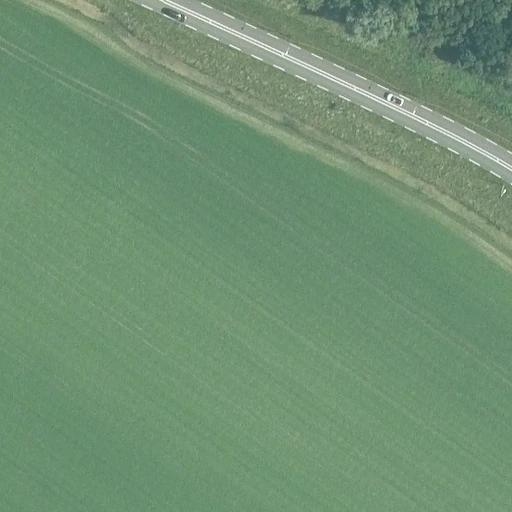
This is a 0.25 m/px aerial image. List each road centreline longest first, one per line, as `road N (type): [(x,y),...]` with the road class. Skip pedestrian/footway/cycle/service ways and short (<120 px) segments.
road 1 (track): [(17,0),(286,137),(511,271)]
road 2 (secondary): [(161,0),(511,170)]
